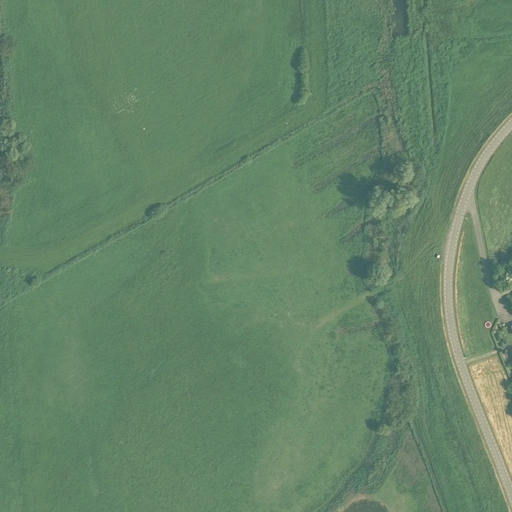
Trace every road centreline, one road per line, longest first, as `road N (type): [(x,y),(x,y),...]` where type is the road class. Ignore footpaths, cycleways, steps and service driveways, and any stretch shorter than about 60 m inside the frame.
road 1 (tertiary): [(511,496),(457,352),(448,286),(464,199),(511,125)]
road 2 (track): [(453,240),(316,327)]
